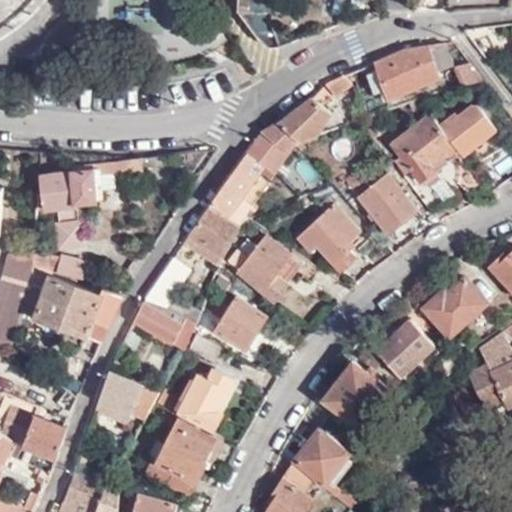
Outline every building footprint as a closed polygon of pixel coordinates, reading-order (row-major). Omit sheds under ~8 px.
[(278,47),(296,40),(297,0),(235,0),(235,10),(259,42),(267,46),(278,47)] [(205,27),(213,40),(220,34),(213,22),(205,27)] [(403,49),(374,62),(378,69),(391,96),(442,74),(441,68),(451,66),(442,43),(403,49)] [(459,85),(482,80),(469,64),(456,67),(459,85)] [(387,98),(391,96),(378,69),(369,73),(377,92),(383,90),(387,98)] [(331,81),(318,92),(331,102),(350,84),(345,75),(331,81)] [(307,140),(320,135),(332,110),(313,97),(294,114),(281,121),(299,135),(307,140)] [(435,165),(456,148),(428,113),(390,144),(421,183),(439,168),(435,165)] [(291,149),(296,140),(299,135),(281,121),(264,131),(287,147),(291,149)] [(274,167),(287,147),(264,131),(250,150),(274,167)] [(511,174),(511,156),(503,146),(478,165),(496,187),(511,174)] [(212,205),(227,215),(238,200),(261,167),(273,175),(277,169),(274,167),(250,150),(212,205)] [(142,167),(141,157),(73,167),(74,170),(41,174),(43,197),(38,197),(38,203),(57,201),(58,216),(54,217),(56,242),(83,240),(81,214),(77,214),(75,199),(95,198),(94,186),(94,171),(117,169),(142,167)] [(118,184),(117,169),(94,171),(94,186),(118,184)] [(365,178),(358,169),(350,176),(356,184),(365,178)] [(417,210),(388,175),(359,197),(390,233),(417,210)] [(323,205),(328,208),(299,234),(312,248),(318,243),(340,268),(355,256),(344,243),(360,229),(336,201),(334,203),(330,198),(323,205)] [(227,215),(242,225),(246,219),(251,208),(238,200),(227,215)] [(186,243),(221,266),(242,225),(227,215),(212,205),(186,243)] [(312,278),(320,267),(296,250),(291,256),(264,236),(257,246),(247,239),(238,252),(247,257),(239,271),(276,298),(286,283),(275,275),(279,270),(296,282),(304,273),(312,278)] [(42,265),(77,276),(81,258),(64,253),(34,248),(33,256),(33,262),(42,265)] [(511,249),(504,256),(500,252),(489,263),(511,289),(511,249)] [(479,260),(471,251),(463,257),(470,267),(479,260)] [(22,310),(29,283),(32,268),(33,262),(33,256),(8,254),(0,289),(0,343),(13,346),(22,310)] [(199,322),(204,309),(174,296),(193,268),(176,258),(148,300),(187,316),(199,322)] [(88,333),(102,293),(55,274),(49,288),(29,283),(22,310),(87,335),(88,333)] [(425,307),(450,335),(486,303),(464,278),(443,299),(439,294),(425,307)] [(102,341),(122,294),(104,287),(102,293),(88,333),(87,335),(102,341)] [(269,316),(238,296),(217,329),(248,349),(269,316)] [(186,346),(194,330),(199,322),(187,316),(184,324),(145,302),(136,321),(186,346)] [(435,344),(412,320),(379,349),(403,375),(435,344)] [(500,336),(478,345),(488,365),(470,374),(485,407),(502,398),(506,407),(511,404),(511,346),(511,347),(508,342),(511,339),(511,325),(505,332),(500,336)] [(145,335),(132,329),(126,340),(138,348),(145,335)] [(214,362),(222,346),(197,332),(188,348),(214,362)] [(389,387),(357,361),(328,397),(360,422),(389,387)] [(187,401),(181,411),(215,428),(223,413),(217,410),(235,376),(216,368),(211,379),(201,375),(198,382),(191,379),(180,398),(187,401)] [(132,412),(145,417),(155,401),(161,390),(111,371),(96,411),(128,422),(132,412)] [(30,414),(35,402),(0,386),(0,401),(1,397),(5,399),(0,410),(0,433),(12,440),(24,444),(34,415),(30,414)] [(158,402),(167,407),(174,394),(165,389),(158,402)] [(325,419),(334,408),(315,395),(308,407),(325,419)] [(58,457),(67,427),(34,415),(24,444),(58,457)] [(170,485),(192,494),(199,481),(197,480),(207,460),(213,464),(224,442),(194,426),(196,422),(183,415),(159,460),(177,470),(170,485)] [(285,445),(280,453),(295,463),(297,460),(325,483),(351,451),(320,426),(298,455),(285,445)] [(0,468),(12,440),(0,433),(0,468)] [(304,487),(312,476),(295,463),(275,492),(279,495),(267,511),(305,511),(315,499),(310,494),(311,492),(304,487)] [(39,497),(48,472),(41,468),(31,493),(39,497)] [(117,511),(119,485),(75,469),(64,501),(86,509),(84,511),(117,511)] [(350,506),(356,500),(340,487),(335,493),(350,506)] [(32,511),(39,497),(31,493),(25,508),(17,504),(16,507),(0,497),(0,511),(32,511)] [(178,511),(180,509),(175,508),(176,504),(138,493),(133,511),(178,511)] [(84,511),(86,509),(64,501),(61,509),(67,511),(84,511)]
